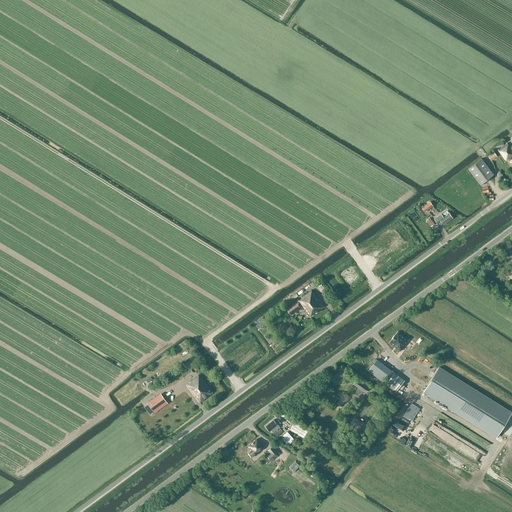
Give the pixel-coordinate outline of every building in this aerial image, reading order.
[(507,159),(508,159),(511,157),(511,158),(510,160),(511,163),(511,149),(505,140),(497,146),(499,148),(497,150),(506,160),(507,159)] [(497,156),(494,152),(488,156),(491,160),(497,156)] [(481,158),(468,168),(480,185),(493,175),(481,158)] [(423,206),(426,211),(431,206),(428,202),(426,204),(423,206)] [(438,224),(441,222),(443,225),(453,218),(449,212),(443,217),(441,214),(434,219),(438,224)] [(312,289),(286,309),(291,315),(303,307),(310,317),(324,306),(312,289)] [(284,329),(289,325),(286,321),(281,324),(284,329)] [(392,339),(389,342),(400,351),(406,344),(405,343),(408,339),(398,331),(395,335),(394,335),(392,338),(392,339)] [(395,391),(404,380),(376,359),(368,370),(395,391)] [(423,391),(496,436),(511,412),(438,367),(423,391)] [(340,370),(331,378),(336,385),(346,377),(340,370)] [(190,382),(187,385),(199,402),(212,391),(199,374),(189,381),(190,382)] [(368,388),(365,385),(360,381),(360,382),(356,379),(353,384),(365,392),(368,388)] [(161,395),(149,404),(154,412),(167,402),(161,395)] [(355,417),(350,424),(358,429),(363,423),(355,417)] [(274,420),(266,426),(270,431),(271,430),(273,432),(274,432),(278,429),(280,427),(277,424),(274,420)] [(249,446),(252,450),(248,453),(252,457),(264,447),(257,439),(249,446)] [(271,452),(267,456),(270,459),(269,459),(271,461),(279,454),(276,450),(275,451),(272,447),(269,450),(271,452)] [(295,470),(301,464),(297,459),(291,465),(295,470)]
